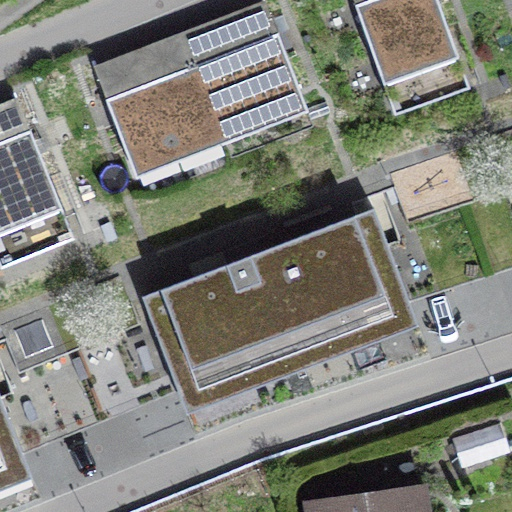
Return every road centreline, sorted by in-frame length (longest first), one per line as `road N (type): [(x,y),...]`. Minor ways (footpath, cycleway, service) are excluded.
road 1 (residential): [(84,511),(511,360)]
road 2 (residential): [(164,0),(0,75)]
